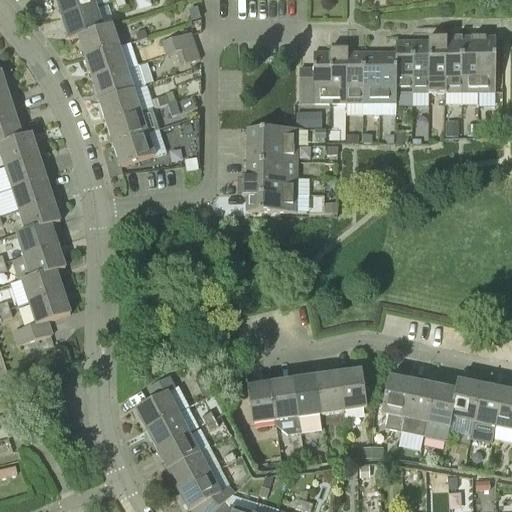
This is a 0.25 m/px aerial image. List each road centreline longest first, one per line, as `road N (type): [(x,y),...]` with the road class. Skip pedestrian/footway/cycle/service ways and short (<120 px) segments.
road 1 (residential): [(96,209),(187,198),(208,184),(213,31),(305,27)]
road 2 (residential): [(96,209),(97,413),(109,460),(136,511)]
road 3 (residential): [(511,370),(370,340),(254,363),(252,353)]
road 4 (residential): [(0,15),(66,114),(96,209)]
